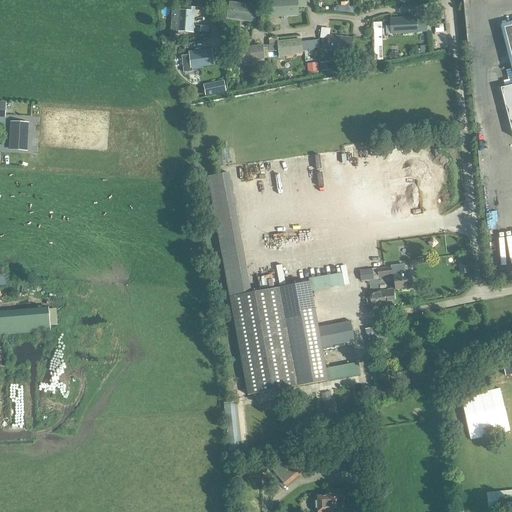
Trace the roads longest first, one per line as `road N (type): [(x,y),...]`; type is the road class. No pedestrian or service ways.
road 1 (unclassified): [(511,290),(477,298),(450,0)]
road 2 (unknown): [(348,245),(264,263),(255,258),(247,213),(256,198),(323,195),(335,202),(346,233)]
